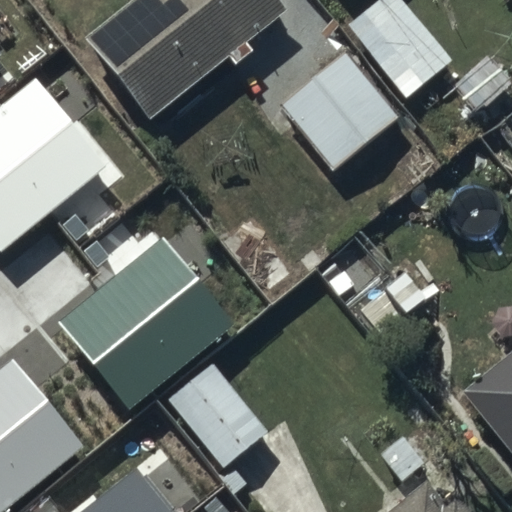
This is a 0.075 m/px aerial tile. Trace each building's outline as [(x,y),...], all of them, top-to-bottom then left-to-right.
[(124,0),(79,36),(144,119),(225,54),(231,62),(248,48),(243,41),(283,8),(276,0),(124,0)] [(399,0),(377,0),(344,25),(402,99),(448,63),(399,0)] [(80,129),(0,29),(0,118),(36,164),(80,129)] [(395,119),(344,55),(278,107),(329,171),(395,119)] [(170,181),(105,232),(133,271),(120,280),(140,307),(220,244),(170,181)] [(264,302),(294,276),(264,241),(234,267),(264,302)] [(422,300),(400,272),(354,309),(376,337),(422,300)] [(97,342),(58,375),(100,426),(140,393),(97,342)] [(511,347),(456,392),(511,461),(511,347)] [(264,430),(208,363),(163,400),(219,468),(264,430)] [(33,373),(0,397),(0,413),(43,468),(83,436),(33,373)] [(2,511),(38,483),(12,451),(0,461),(0,511),(2,511)] [(470,511),(437,471),(386,511),(470,511)]
